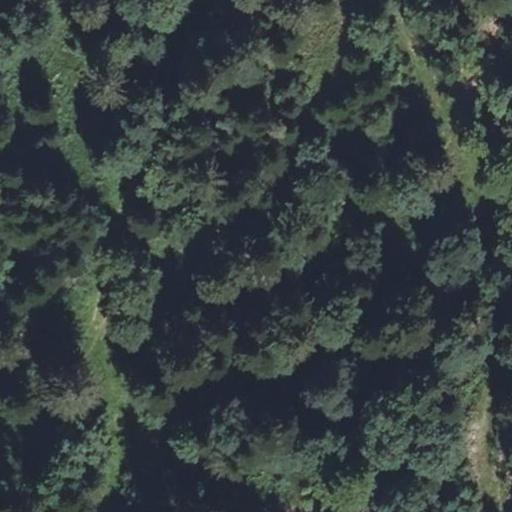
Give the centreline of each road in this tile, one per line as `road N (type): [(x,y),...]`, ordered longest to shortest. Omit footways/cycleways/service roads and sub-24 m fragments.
road 1 (track): [(15,511),(200,0)]
road 2 (track): [(407,0),(414,57),(469,250),(487,364),(489,511)]
